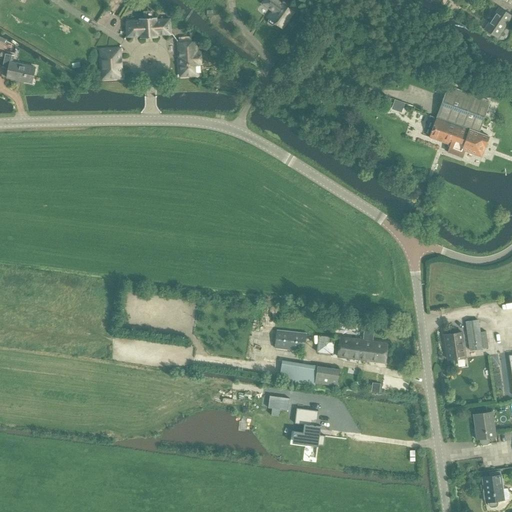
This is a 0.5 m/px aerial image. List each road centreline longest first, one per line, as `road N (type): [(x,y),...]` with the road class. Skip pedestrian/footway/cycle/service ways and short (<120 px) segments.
road 1 (tertiary): [(412,246),(289,160),(221,126),(0,124)]
road 2 (tertiary): [(446,511),(412,246)]
